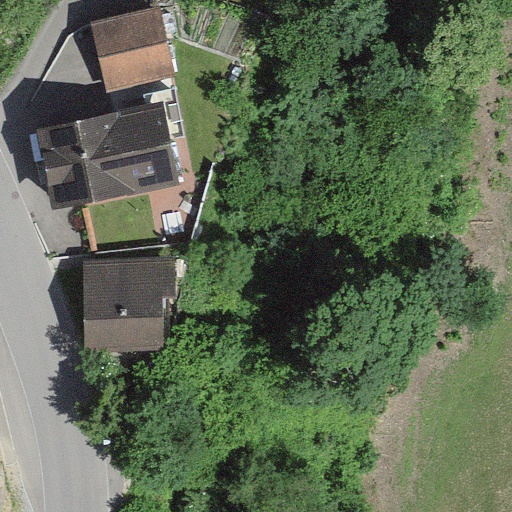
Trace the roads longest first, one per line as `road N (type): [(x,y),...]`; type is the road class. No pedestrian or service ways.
road 1 (tertiary): [(75,511),(67,419),(0,222)]
road 2 (track): [(0,133),(24,109),(79,0)]
